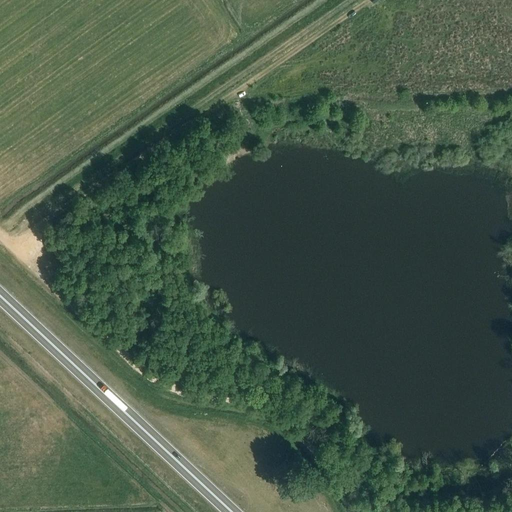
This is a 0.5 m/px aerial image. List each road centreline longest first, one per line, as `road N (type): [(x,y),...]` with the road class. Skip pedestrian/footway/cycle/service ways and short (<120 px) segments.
road 1 (track): [(0,234),(146,376),(266,411),(299,433),(351,510)]
road 2 (track): [(11,244),(372,0)]
road 3 (trunk): [(231,511),(0,295)]
